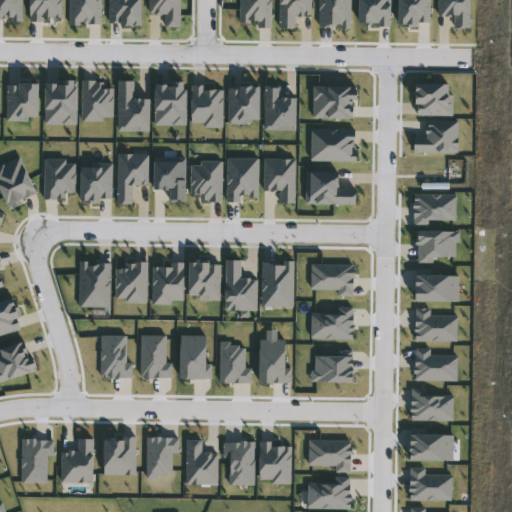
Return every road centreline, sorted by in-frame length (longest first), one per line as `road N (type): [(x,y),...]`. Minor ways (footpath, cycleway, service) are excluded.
road 1 (residential): [(470,57),(0,51)]
road 2 (residential): [(35,238),(67,230),(382,236)]
road 3 (residential): [(69,407),(382,411)]
road 4 (residential): [(382,236),(381,511)]
road 5 (residential): [(385,57),(382,236)]
road 6 (residential): [(69,407),(65,345),(35,238)]
